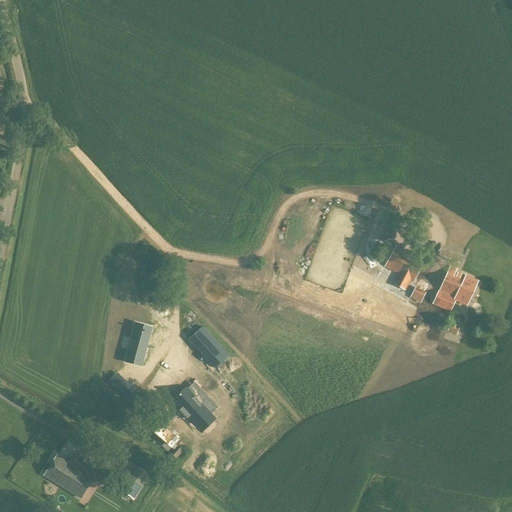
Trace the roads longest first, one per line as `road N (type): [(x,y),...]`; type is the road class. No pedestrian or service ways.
road 1 (track): [(393,219),(312,194),(293,198),(255,261),(182,255),(26,102)]
road 2 (tertiary): [(0,254),(26,102),(0,0)]
